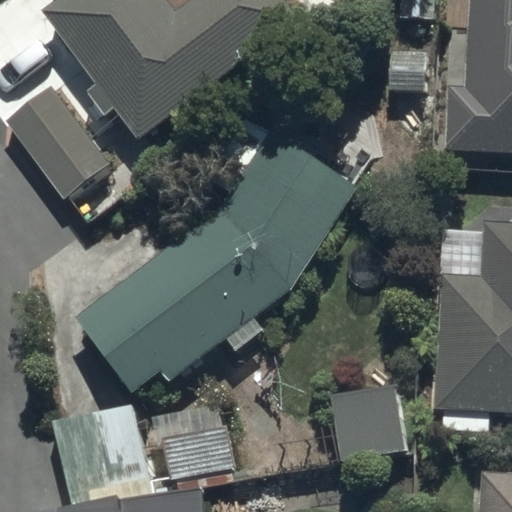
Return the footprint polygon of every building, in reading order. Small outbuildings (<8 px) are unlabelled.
[(157,0),(91,0),(49,32),(145,159),(305,38),(275,0),(232,0),(185,36),(157,0)] [(511,0),(478,0),(474,107),(457,107),(454,168),(511,170),(511,0)] [(55,101),(13,134),(74,212),(116,180),(55,101)] [(226,232),(81,340),(137,415),(168,392),(178,402),(299,310),(364,209),(278,154),(250,137),(201,216),(226,232)] [(494,446),(494,429),(511,429),(511,243),(491,243),(489,293),(449,291),(443,427),(449,427),(449,444),(494,446)] [(399,403),(336,414),(347,477),(411,466),(399,403)] [(138,424),(62,442),(79,511),(135,511),(158,506),(138,424)] [(229,424),(162,436),(172,495),(183,493),(185,505),(241,495),(229,424)] [(511,511),(511,495),(490,494),(488,511),(511,511)]
